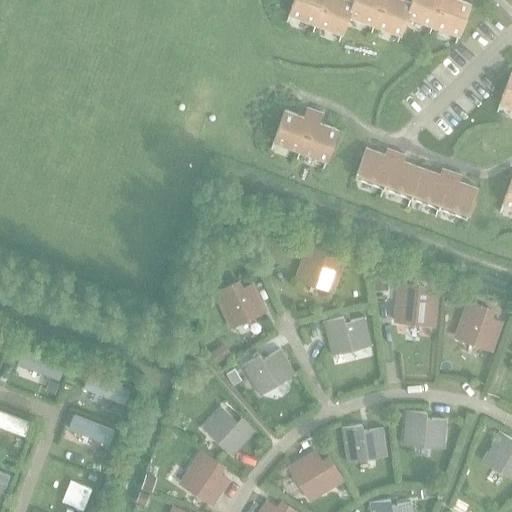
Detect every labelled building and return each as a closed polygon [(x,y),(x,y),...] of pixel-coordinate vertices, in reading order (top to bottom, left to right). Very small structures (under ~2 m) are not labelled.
[(314,23),(322,0),(292,0),(287,13),(314,23)] [(351,1),(348,0),(322,0),(314,23),(340,33),(347,15),(346,14),(351,1)] [(372,24),(380,0),(350,0),(351,1),(346,14),(347,15),(372,24)] [(410,2),(409,2),(404,0),(380,0),(372,24),(399,33),(405,15),(410,2)] [(431,25),(439,0),(409,0),(409,2),(410,2),(405,15),(431,25)] [(439,0),(431,25),(457,34),(468,3),(460,0),(439,0)] [(511,107),(511,72),(509,71),(498,103),(511,107)] [(298,150),(313,109),(306,107),(302,116),(283,109),(272,140),(298,150)] [(313,109),(298,150),(325,160),(336,128),(317,121),(320,112),(313,109)] [(381,188),(395,151),(386,148),(383,154),(364,147),(353,177),(381,188)] [(409,197),(420,167),(401,160),(404,154),(395,151),(381,188),(409,197)] [(436,207),(449,171),(441,168),(438,174),(420,167),(409,197),(436,207)] [(449,171),(436,207),(464,218),(476,187),(456,180),(459,174),(449,171)] [(511,207),(511,172),(501,203),(511,207)] [(296,277),(330,289),(339,262),(317,254),(319,247),(308,243),(296,277)] [(250,283),(235,291),(232,283),(214,292),(230,324),(263,309),(250,283)] [(395,319),(431,323),(434,295),(410,292),(411,284),(398,283),(395,319)] [(455,335),(489,348),(499,321),(483,315),(486,308),(467,301),(455,335)] [(363,317),(341,322),(340,316),(322,320),(331,353),(369,344),(363,317)] [(259,393),(293,372),(278,348),(260,360),(257,355),(241,364),(259,393)] [(240,417),(236,421),(220,407),(201,427),(231,454),(254,429),(240,417)] [(402,443),(442,446),(444,419),(422,417),(423,411),(405,410),(402,443)] [(381,427),(359,430),(358,424),(341,427),(346,460),(385,454),(381,427)] [(481,460),(511,478),(511,445),(510,445),(511,442),(511,438),(498,431),(481,460)] [(180,482),(210,502),(226,478),(206,465),(210,458),(200,452),(180,482)] [(333,468),(326,472),(314,452),(290,466),(309,497),(339,478),(333,468)] [(155,476),(144,472),(140,486),(151,490),(155,476)] [(410,511),(409,502),(388,505),(387,499),(369,502),(370,511),(410,511)] [(296,511),(291,508),(288,511),(282,511),(266,501),(258,511),(296,511)]
